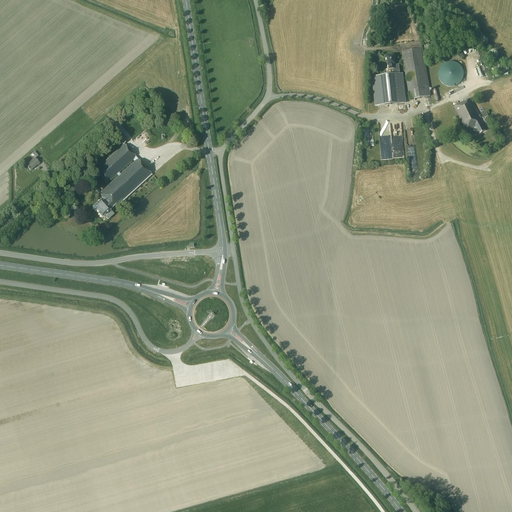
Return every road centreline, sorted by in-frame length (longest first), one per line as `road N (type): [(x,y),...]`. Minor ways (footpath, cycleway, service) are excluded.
road 1 (unclassified): [(415,511),(264,343),(242,304),(233,249)]
road 2 (primary): [(400,511),(283,379),(227,329)]
road 3 (unclassified): [(0,281),(111,298),(161,351),(182,348),(198,331)]
road 4 (unclassified): [(0,252),(98,263),(222,250)]
road 5 (track): [(382,511),(294,413),(243,372)]
road 6 (primary): [(190,306),(126,283),(0,265)]
road 7 (unclassified): [(220,151),(267,96),(255,0)]
road 8 (primary): [(208,152),(186,0)]
